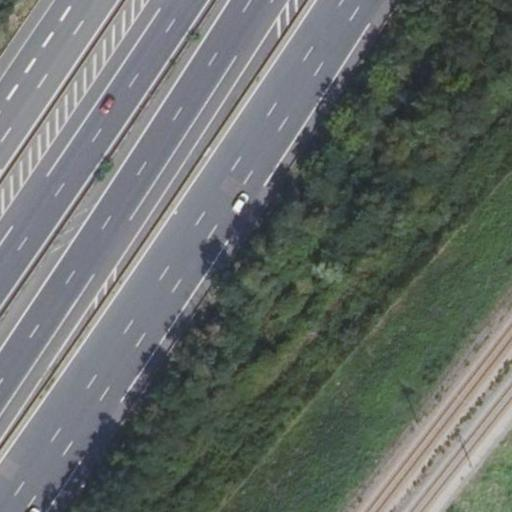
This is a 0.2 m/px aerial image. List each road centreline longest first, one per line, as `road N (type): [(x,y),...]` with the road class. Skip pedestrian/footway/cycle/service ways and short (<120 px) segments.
road 1 (trunk): [(4,511),(353,0)]
road 2 (motorway): [(0,374),(251,0)]
road 3 (motorway): [(186,0),(0,275)]
road 4 (trunk): [(86,0),(0,129)]
